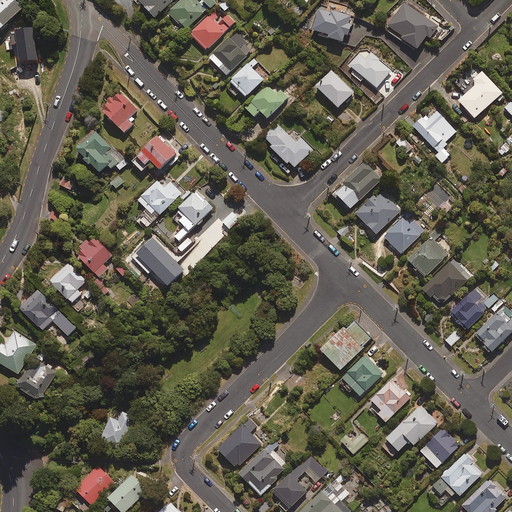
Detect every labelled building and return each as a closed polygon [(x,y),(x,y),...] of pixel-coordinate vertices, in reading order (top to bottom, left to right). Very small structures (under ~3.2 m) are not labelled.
[(0,30),(3,34),(25,10),(16,2),(18,0),(2,0),(0,3),(0,30)] [(134,0),(133,1),(138,5),(140,3),(157,20),(176,0),(134,0)] [(207,12),(195,0),(185,0),(170,15),(187,32),(207,12)] [(217,5),(211,0),(208,0),(205,4),(212,10),(217,5)] [(231,7),(225,0),(219,6),(226,12),(231,7)] [(440,28),(405,4),(386,31),(419,53),(429,38),(432,40),(440,28)] [(228,16),(220,25),(216,21),(222,15),(217,10),(192,37),(208,52),(236,24),(228,16)] [(320,10),(314,32),(319,33),(318,36),(348,46),(355,26),(350,25),(352,18),(333,12),(332,14),(320,10)] [(228,78),(254,54),(246,45),(249,42),(239,32),(210,59),(228,78)] [(248,100),(266,82),(253,70),(260,63),(256,58),(231,83),(248,100)] [(356,94),(333,72),(318,88),(341,110),(356,94)] [(503,96),(482,74),(472,83),(476,88),(458,104),(474,122),(503,96)] [(277,95),(268,86),(246,110),(256,119),(262,113),(270,121),(290,99),(281,90),(277,95)] [(103,113),(126,135),(135,126),(133,125),(136,122),(133,119),(139,112),(121,95),(116,100),(113,100),(111,101),(109,104),(110,107),(103,113)] [(437,113),(429,120),(426,117),(413,129),(437,155),(435,158),(442,165),(450,157),(441,148),(457,133),(437,113)] [(274,147),(272,149),(291,167),(292,166),(297,170),(315,152),(302,139),(297,143),(278,125),(265,138),(274,147)] [(95,132),(76,154),(92,169),(94,167),(103,175),(109,168),(113,171),(116,167),(122,171),(129,162),(95,132)] [(178,157),(158,137),(133,163),(144,174),(153,164),(163,173),(178,157)] [(511,149),(511,138),(497,153),(503,158),(511,149)] [(382,182),(365,164),(343,186),(344,188),(334,198),(350,213),(382,182)] [(125,182),(119,177),(112,185),(118,190),(125,182)] [(75,183),(64,178),(60,186),(72,191),(75,183)] [(166,189),(159,183),(140,203),(154,216),(158,213),(162,217),(183,195),(171,183),(166,189)] [(401,213),(381,192),(355,217),(376,238),(401,213)] [(200,228),(215,209),(207,202),(206,204),(194,194),(173,218),(185,228),(175,240),(180,244),(190,233),(191,235),(198,226),(200,228)] [(65,218),(55,210),(50,217),(60,225),(65,218)] [(241,221),(233,213),(221,227),(229,234),(241,221)] [(425,232),(407,216),(384,240),(401,257),(425,232)] [(442,234),(438,229),(429,237),(434,241),(442,234)] [(194,244),(189,239),(179,249),(183,254),(194,244)] [(92,246),(88,242),(82,249),(84,251),(78,258),(101,279),(109,270),(105,266),(114,256),(97,240),(92,246)] [(448,256),(431,240),(407,265),(425,281),(448,256)] [(87,283),(66,262),(48,280),(73,305),(83,296),(79,292),(87,283)] [(475,275),(462,263),(457,267),(452,262),(421,294),(430,302),(432,299),(442,309),(475,275)] [(122,266),(117,270),(124,278),(129,274),(122,266)] [(95,294),(90,288),(83,294),(88,300),(95,294)] [(488,300),(477,288),(449,316),(466,334),(499,301),(493,295),(488,300)] [(78,329),(39,292),(21,310),(44,333),(54,323),(69,338),(78,329)] [(511,312),(506,307),(475,338),(492,355),(511,335),(511,312)] [(438,316),(430,310),(422,319),(430,325),(438,316)] [(373,340),(356,322),(347,331),(344,329),(322,352),(342,371),(373,340)] [(463,337),(456,330),(445,342),(452,349),(463,337)] [(38,346),(13,331),(0,352),(0,364),(20,377),(38,346)] [(50,355),(41,351),(37,359),(46,363),(50,355)] [(385,377),(368,359),(341,384),(351,394),(355,391),(362,399),(385,377)] [(59,375),(45,367),(40,374),(31,369),(20,386),(21,391),(42,403),(59,375)] [(412,398),(393,380),(372,402),(376,406),(373,409),(387,423),(412,398)] [(438,425),(420,407),(387,440),(400,453),(411,442),(416,447),(438,425)] [(258,428),(251,422),(220,453),(238,470),(262,446),(251,435),(258,428)] [(370,442),(358,430),(343,444),(355,456),(370,442)] [(462,448),(445,430),(421,452),(438,470),(462,448)] [(278,445),(274,441),(241,476),(261,496),(277,479),(276,478),(288,466),(273,451),(278,445)] [(474,460),(466,453),(428,493),(442,506),(456,492),(462,498),(484,475),(472,463),(474,460)] [(327,471),(310,455),(274,492),(282,501),(278,504),(286,511),(288,511),(308,492),(296,481),(305,471),(316,482),(327,471)] [(116,484),(100,468),(77,492),(93,507),(116,484)] [(345,478),(341,474),(303,511),(341,511),(336,507),(349,493),(340,484),(345,478)] [(127,511),(148,492),(133,477),(109,501),(120,511),(127,511)] [(497,511),(508,500),(489,482),(460,511),(497,511)]
